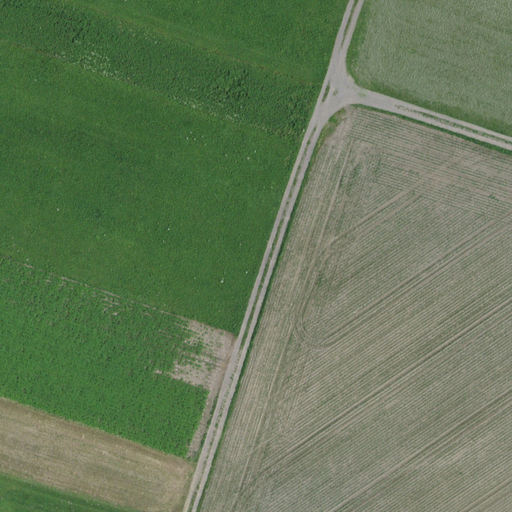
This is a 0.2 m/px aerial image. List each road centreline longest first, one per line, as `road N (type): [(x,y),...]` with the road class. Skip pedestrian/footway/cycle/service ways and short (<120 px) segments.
road 1 (track): [(194,511),(362,0)]
road 2 (track): [(334,85),(511,140)]
